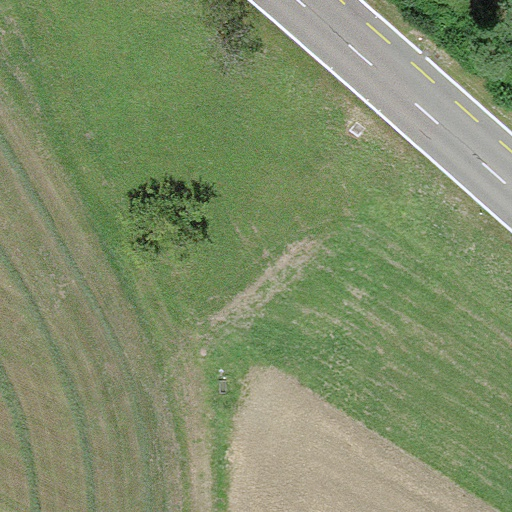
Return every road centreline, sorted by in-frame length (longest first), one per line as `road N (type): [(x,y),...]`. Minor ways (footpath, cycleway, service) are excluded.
road 1 (track): [(204,511),(193,421),(167,330),(66,115),(0,10)]
road 2 (secondary): [(511,201),(288,0)]
